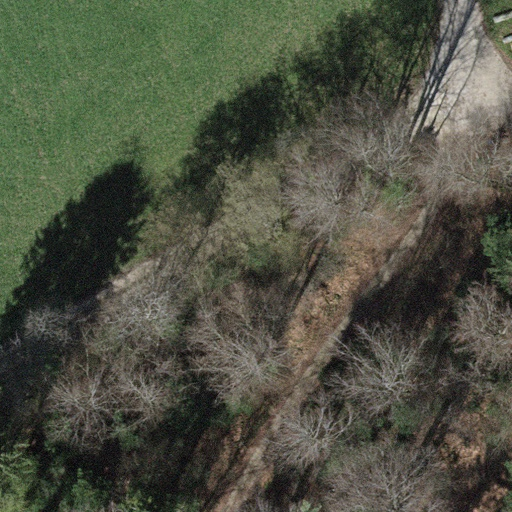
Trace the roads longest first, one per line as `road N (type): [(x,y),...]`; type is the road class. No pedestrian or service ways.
road 1 (track): [(0,387),(474,105),(511,95)]
road 2 (track): [(474,105),(441,192),(288,402),(231,511)]
